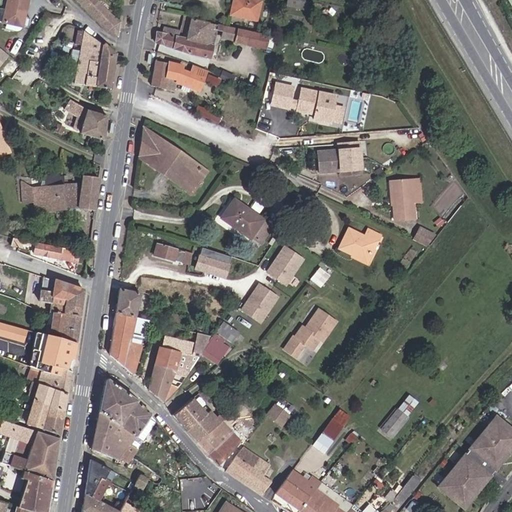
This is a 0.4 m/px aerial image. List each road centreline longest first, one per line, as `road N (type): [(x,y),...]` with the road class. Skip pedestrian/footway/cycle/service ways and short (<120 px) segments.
road 1 (residential): [(90,355),(159,409),(207,468),(271,511)]
road 2 (secondary): [(125,101),(99,287)]
road 3 (secondary): [(90,355),(65,511)]
road 4 (residential): [(125,101),(261,155)]
road 5 (secondary): [(446,0),(511,119)]
